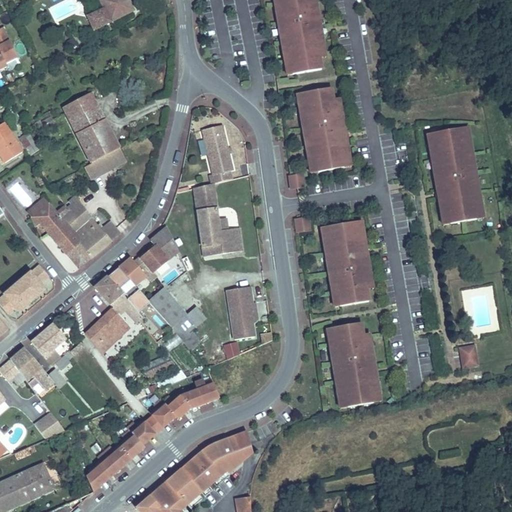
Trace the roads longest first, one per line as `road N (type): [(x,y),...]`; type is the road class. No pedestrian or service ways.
road 1 (tertiary): [(198,70),(262,130),(292,346),(268,396),(206,425),(102,511)]
road 2 (residential): [(198,70),(151,207),(122,246),(72,286)]
